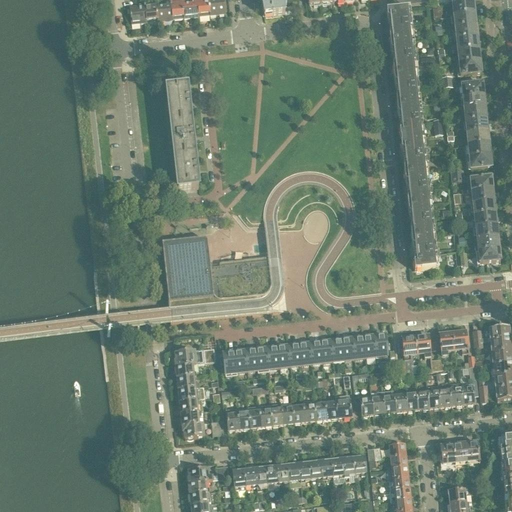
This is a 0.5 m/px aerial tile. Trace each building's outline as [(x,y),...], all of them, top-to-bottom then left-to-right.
[(197,1),(199,19),(210,18),(207,0),(205,0),(197,1)] [(210,0),(207,0),(210,18),(225,16),(223,0),(218,0),(218,2),(211,3),(210,0)] [(263,0),(261,0),(262,6),(264,18),(285,16),(283,5),(286,5),(286,3),(286,2),(286,3),(285,0),(263,0)] [(321,7),(320,0),(307,0),(309,7),(313,6),(313,8),(320,8),(320,7),(321,7)] [(184,3),(181,3),(183,18),(183,21),(199,19),(197,1),(196,1),(193,2),(193,5),(184,5),(184,3)] [(171,4),(173,22),(183,21),(183,18),(181,3),(171,4)] [(158,6),(155,6),(157,21),(157,24),(173,22),(171,4),(170,4),(167,4),(166,8),(158,8),(158,6)] [(452,7),(453,19),(474,16),(473,5),(452,7)] [(145,7),(147,22),(157,21),(155,6),(145,7)] [(147,22),(145,7),(144,7),(129,9),(130,17),(130,20),(131,27),(147,25),(147,22)] [(433,18),(434,21),(441,20),(441,18),(442,16),(441,9),(440,8),(439,8),(432,9),(433,18)] [(389,22),(390,31),(414,28),(413,25),(414,25),(411,25),(410,20),(408,21),(407,12),(386,14),(387,22),(388,22),(389,22)] [(453,19),(455,31),(476,29),(474,16),(453,19)] [(389,39),(390,47),(410,44),(409,36),(412,36),(411,31),(414,30),(414,28),(390,31),(391,39),(389,39)] [(455,31),(456,43),(477,41),(476,29),(455,31)] [(456,43),(457,55),(478,52),(477,41),(456,43)] [(393,54),(394,62),(417,60),(417,57),(417,56),(414,57),(414,52),(411,52),(410,44),(390,47),(391,54),(393,54)] [(457,55),(459,67),(480,64),(478,52),(457,55)] [(434,58),(421,59),(422,68),(435,66),(434,58)] [(393,71),(394,78),(414,76),(413,68),(415,67),(415,63),(418,62),(417,62),(417,60),(394,62),(395,70),(393,71)] [(456,67),(457,74),(458,79),(476,77),(480,76),(480,77),(481,77),(481,76),(482,76),(481,75),(480,64),(459,67),(456,67)] [(397,86),(398,94),(420,92),(420,89),(421,89),(418,89),(417,84),(415,84),(414,76),(394,78),(394,85),(397,86)] [(471,87),(459,89),(461,101),(463,101),(483,99),(482,88),(483,87),(482,87),(482,85),(481,86),(471,87)] [(168,104),(168,109),(189,106),(189,104),(189,103),(188,103),(187,90),(187,89),(166,92),(167,92),(168,104)] [(396,103),(397,110),(417,108),(417,99),(419,99),(418,94),(421,94),(420,92),(398,94),(398,102),(396,103)] [(463,101),(464,113),(485,111),(483,99),(463,101)] [(169,112),(170,125),(191,123),(190,116),(189,109),(189,106),(168,109),(169,112)] [(400,117),(401,126),(424,124),(424,121),(424,120),(421,120),(421,116),(418,116),(417,108),(397,110),(398,117),(400,117)] [(464,113),(465,125),(486,122),(485,111),(464,113)] [(465,125),(466,137),(487,134),(486,122),(465,125)] [(172,139),(172,142),(193,140),(192,137),(192,136),(191,124),(191,123),(170,125),(170,126),(172,139)] [(404,153),(405,162),(428,159),(428,157),(428,156),(425,157),(425,152),(422,152),(422,144),(424,144),(424,143),(423,139),(421,139),(420,131),(422,131),(422,126),(425,126),(425,125),(424,125),(424,124),(401,126),(402,134),(400,135),(402,153),(404,153)] [(466,137),(468,149),(489,147),(487,134),(466,137)] [(174,159),(195,157),(194,150),(193,140),(172,142),(173,146),(174,159)] [(468,149),(469,161),(490,158),(489,147),(468,149)] [(175,172),(176,176),(196,173),(196,170),(194,157),(195,157),(174,159),(175,172)] [(490,158),(469,161),(470,172),(490,170),(490,171),(491,171),(491,170),(492,170),(492,169),(491,169),(490,158)] [(404,170),(405,178),(425,175),(424,167),(426,167),(426,162),(429,162),(429,161),(428,161),(428,159),(405,162),(406,170),(404,170)] [(196,173),(176,176),(178,193),(198,190),(197,177),(196,173)] [(407,185),(408,193),(431,191),(431,189),(432,189),(432,188),(429,188),(428,184),(426,184),(425,175),(405,178),(405,185),(407,185)] [(470,183),(471,194),(492,192),(491,181),(492,181),(491,180),(491,181),(491,180),(490,180),(472,182),(470,182),(470,183)] [(407,202),(408,209),(428,207),(427,199),(430,198),(429,194),(432,193),(431,191),(408,193),(409,202),(407,202)] [(471,194),(472,206),(493,204),(492,192),(471,194)] [(472,206),(474,218),(495,215),(493,204),(472,206)] [(411,217),(412,225),(435,222),(434,220),(435,220),(432,220),(431,215),(429,215),(428,207),(408,209),(409,216),(411,217)] [(474,218),(475,230),(496,228),(495,215),(474,218)] [(411,234),(412,241),(432,239),(431,230),(433,230),(433,225),(435,225),(435,222),(412,225),(413,233),(411,234)] [(475,230),(477,242),(497,240),(496,228),(475,230)] [(414,249),(415,257),(438,254),(438,252),(438,251),(435,252),(435,247),(433,247),(432,239),(412,241),(412,248),(414,249)] [(477,242),(478,254),(499,252),(497,240),(477,242)] [(194,242),(162,246),(164,264),(168,299),(171,327),(173,327),(207,323),(272,315),(274,315),(273,310),(277,306),(281,302),(283,296),(284,291),(284,285),(282,270),(282,263),(281,262),(281,261),(280,260),(279,259),(278,259),(277,259),(266,260),(248,262),(221,265),(220,265),(219,266),(219,267),(219,269),(210,270),(210,267),(209,260),(209,258),(208,249),(208,247),(207,244),(207,243),(206,242),(205,241),(204,241),(203,241),(194,242)] [(499,252),(478,254),(479,261),(477,261),(477,266),(486,265),(488,265),(490,264),(491,265),(493,265),(495,264),(495,265),(500,264),(499,252)] [(438,254),(415,257),(416,265),(415,266),(414,266),(415,273),(435,271),(434,262),(437,262),(436,257),(439,257),(439,256),(438,256),(438,254)] [(490,340),(481,341),(481,345),(490,344),(510,341),(509,329),(489,332),(490,340)] [(473,333),(474,345),(481,345),(480,332),(473,333)] [(466,334),(452,336),(454,353),(461,352),(462,357),(468,356),(466,334)] [(454,353),(452,336),(439,337),(441,359),(447,359),(447,354),(454,353)] [(368,338),(363,339),(365,361),(375,360),(376,360),(373,339),(368,340),(368,338)] [(385,338),(373,339),(376,360),(375,360),(375,361),(376,361),(387,360),(385,338)] [(428,338),(414,340),(416,357),(417,357),(424,356),(424,361),(431,360),(428,338)] [(358,341),(352,341),(354,362),(365,361),(363,339),(357,339),(358,341)] [(405,366),(406,377),(412,376),(411,368),(413,368),(413,364),(417,363),(417,357),(416,357),(414,340),(402,341),(404,363),(404,366),(405,366)] [(352,341),(341,343),(343,363),(354,362),(352,341)] [(490,344),(491,355),(511,353),(510,341),(490,344)] [(325,343),(320,344),(322,366),(333,365),(330,344),(325,345),(325,343)] [(341,343),(330,344),(333,365),(343,363),(341,343)] [(315,346),(309,346),(311,367),(322,366),(320,344),(317,344),(315,344),(315,346)] [(309,346),(298,348),(301,368),(311,367),(309,346)] [(282,348),(277,349),(279,371),(290,370),(288,349),(282,349),(282,348)] [(298,348),(288,349),(290,370),(301,368),(298,348)] [(266,351),(268,372),(269,372),(279,371),(277,349),(272,349),(272,351),(266,351)] [(266,351),(255,353),(258,373),(257,373),(258,376),(263,375),(269,374),(269,372),(268,372),(266,351)] [(175,369),(193,367),(196,367),(194,353),(184,355),(183,354),(182,354),(181,354),(180,354),(179,354),(178,355),(177,355),(175,356),(176,363),(175,364),(175,366),(175,369)] [(239,353),(234,354),(236,376),(237,376),(247,375),(245,354),(239,354),(239,353)] [(255,353),(245,354),(247,375),(257,373),(258,373),(255,353)] [(491,355),(493,366),(511,364),(511,359),(511,353),(491,355)] [(223,359),(220,359),(220,367),(224,367),(225,377),(225,379),(237,378),(237,376),(236,376),(234,354),(229,354),(229,356),(223,356),(223,359)] [(464,371),(469,370),(475,370),(474,369),(474,363),(473,359),(467,360),(468,365),(464,366),(464,371)] [(379,366),(380,373),(395,371),(395,364),(394,364),(393,364),(381,365),(381,366),(380,366),(379,366)] [(511,364),(493,366),(494,379),(511,376),(511,364)] [(177,381),(194,379),(193,367),(175,369),(176,378),(177,381)] [(511,376),(494,379),(495,392),(511,390),(511,376)] [(178,393),(195,391),(194,379),(177,381),(178,389),(178,393)] [(465,391),(460,391),(462,408),(467,407),(467,408),(472,408),(472,407),(474,407),(471,386),(464,387),(465,391)] [(195,391),(178,393),(179,401),(179,404),(180,405),(199,403),(204,402),(204,401),(204,397),(203,391),(203,390),(197,391),(195,391)] [(511,390),(495,392),(497,404),(511,402),(511,390)] [(460,391),(449,393),(451,409),(456,409),(461,409),(461,408),(462,408),(460,391)] [(235,399),(235,393),(221,395),(222,401),(231,400),(235,399)] [(393,393),(382,394),(385,417),(390,417),(390,416),(396,415),(394,399),(393,393)] [(449,393),(438,394),(440,410),(445,410),(445,411),(450,410),(450,409),(451,409),(449,393)] [(486,393),(479,394),(481,406),(488,405),(486,393)] [(385,417),(382,394),(371,396),(371,397),(373,418),(374,418),(379,418),(379,417),(385,417)] [(438,394),(427,395),(429,412),(433,411),(434,412),(439,411),(438,411),(440,410),(438,394)] [(427,395),(415,397),(417,413),(422,412),(423,413),(427,413),(427,412),(429,412),(427,395)] [(373,418),(371,397),(359,399),(359,403),(361,419),(363,419),(363,420),(368,419),(368,418),(373,418)] [(415,397),(404,398),(406,414),(408,414),(408,415),(413,414),(412,413),(417,413),(415,397)] [(335,399),(335,405),(336,405),(338,422),(351,420),(349,404),(349,398),(335,399)] [(404,398),(394,399),(396,415),(397,415),(397,416),(401,415),(406,414),(404,398)] [(180,409),(181,416),(198,415),(197,408),(199,408),(199,403),(180,405),(179,405),(180,409)] [(306,404),(302,405),(303,409),(305,426),(316,424),(314,408),(313,408),(313,404),(306,404)] [(327,423),(325,404),(319,405),(319,407),(314,408),(316,424),(327,423)] [(329,404),(325,404),(327,423),(338,422),(336,405),(335,405),(329,406),(329,404)] [(291,405),(280,407),(283,428),(294,427),(292,410),(291,405)] [(269,408),(270,408),(272,429),(283,428),(280,407),(269,408)] [(270,408),(258,410),(261,430),(272,429),(270,408)] [(303,409),(292,410),(294,427),(305,426),(303,409)] [(258,410),(247,411),(249,432),(261,430),(258,410)] [(236,411),(225,413),(226,418),(228,434),(239,433),(237,412),(236,411)] [(247,411),(237,412),(239,433),(249,432),(247,411)] [(181,420),(182,429),(199,427),(198,420),(200,419),(200,415),(198,415),(181,416),(181,417),(181,420)] [(204,426),(199,427),(182,429),(182,432),(183,432),(183,434),(184,434),(185,442),(187,442),(188,442),(189,442),(190,442),(191,442),(192,442),(193,442),(193,441),(204,440),(203,432),(205,431),(204,426)] [(500,458),(500,459),(511,458),(511,441),(501,443),(502,452),(500,452),(500,457),(500,458)] [(469,446),(464,447),(467,468),(479,467),(477,445),(475,445),(474,444),(470,445),(469,446)] [(454,448),(452,448),(455,470),(467,468),(464,447),(459,447),(459,446),(454,447),(454,448)] [(455,470),(452,448),(451,448),(451,447),(446,448),(446,449),(440,449),(441,457),(439,457),(441,471),(455,470)] [(389,450),(391,461),(405,459),(404,448),(389,450)] [(503,467),(504,475),(511,474),(511,458),(500,459),(501,462),(500,462),(501,462),(501,467),(503,467)] [(355,460),(353,461),(355,477),(366,476),(364,459),(359,460),(354,460),(355,460)] [(391,461),(392,472),(406,470),(405,459),(391,461)] [(347,461),(342,462),(344,478),(355,477),(353,461),(351,461),(351,460),(347,461)] [(332,463),(331,463),(333,479),(344,478),(342,462),(337,462),(336,462),(332,463)] [(325,464),(320,464),(321,481),(333,479),(331,463),(329,463),(325,463),(325,464)] [(311,465),(309,465),(311,482),(321,481),(320,464),(315,465),(311,465)] [(303,466),(298,467),(300,483),(311,482),(309,465),(307,466),(307,465),(303,466)] [(289,468),(287,468),(289,484),(290,490),(301,489),(300,483),(298,467),(293,467),(289,467),(289,468)] [(281,469),(276,469),(278,486),(289,484),(287,468),(286,468),(281,468),(281,469)] [(267,470),(265,470),(267,490),(268,493),(279,492),(278,486),(276,469),(271,470),(271,469),(267,470)] [(260,471),(254,472),(257,490),(257,493),(262,493),(262,491),(267,490),(265,470),(264,470),(260,471)] [(392,472),(386,473),(387,483),(389,483),(408,481),(406,470),(392,472)] [(207,472),(197,473),(196,472),(195,472),(194,472),(193,472),(192,473),(191,473),(190,474),(188,474),(189,481),(188,482),(189,486),(206,485),(213,484),(212,483),(217,483),(217,478),(208,479),(207,472)] [(245,473),(244,473),(246,489),(251,488),(252,491),(257,490),(254,472),(249,472),(245,472),(245,473)] [(246,492),(246,489),(244,473),(242,473),(238,473),(232,474),(234,493),(239,492),(239,493),(246,492)] [(504,489),(504,491),(511,490),(511,474),(504,475),(505,484),(503,484),(504,489),(503,489),(503,490),(504,489)] [(389,483),(390,494),(409,492),(408,481),(389,483)] [(206,485),(189,486),(190,497),(207,495),(206,485)] [(507,498),(508,507),(511,506),(511,490),(504,491),(504,494),(503,494),(503,495),(504,494),(505,499),(507,498)] [(391,505),(395,505),(410,503),(409,492),(390,494),(391,505)] [(448,498),(449,508),(466,506),(465,503),(468,502),(468,496),(467,497),(466,493),(448,495),(448,498)] [(207,495),(190,497),(191,509),(210,506),(210,502),(208,502),(207,495)] [(395,505),(396,511),(411,511),(410,503),(395,505)]
